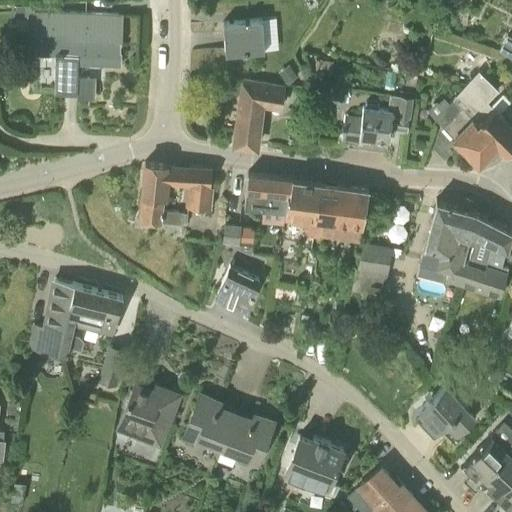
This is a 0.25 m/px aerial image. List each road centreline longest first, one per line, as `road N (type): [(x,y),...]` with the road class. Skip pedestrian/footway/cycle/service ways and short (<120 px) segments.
road 1 (residential): [(461,511),(356,396),(325,375),(120,281),(0,248)]
road 2 (tertiary): [(495,192),(165,141)]
road 3 (residential): [(165,141),(167,0)]
road 4 (tertiary): [(0,184),(123,153)]
